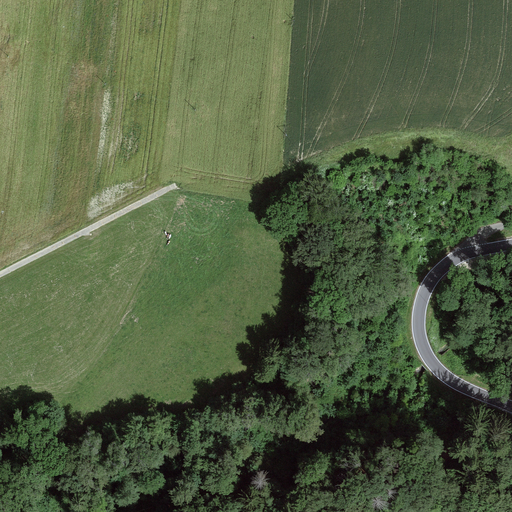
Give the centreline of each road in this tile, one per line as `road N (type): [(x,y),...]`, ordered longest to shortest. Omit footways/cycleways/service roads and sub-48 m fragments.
road 1 (tertiary): [(511,406),(443,372),(422,340),(420,314),(425,291),(438,279),(511,247)]
road 2 (track): [(172,186),(0,273)]
